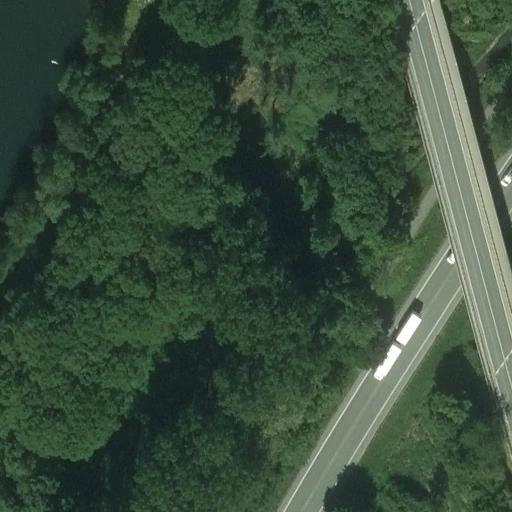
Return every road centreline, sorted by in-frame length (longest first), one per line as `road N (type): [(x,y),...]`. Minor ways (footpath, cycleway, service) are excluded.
road 1 (secondary): [(511,390),(407,0)]
road 2 (primary): [(511,189),(301,511)]
